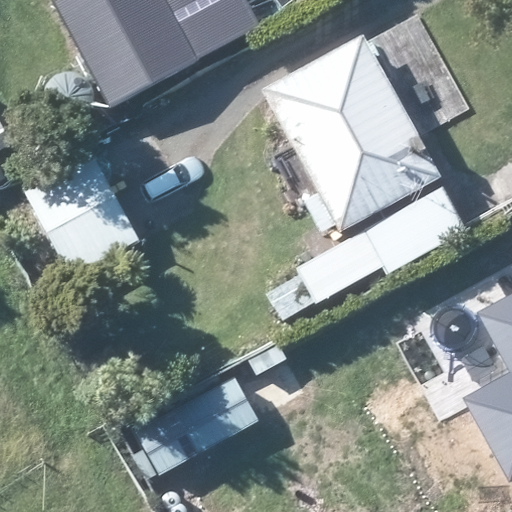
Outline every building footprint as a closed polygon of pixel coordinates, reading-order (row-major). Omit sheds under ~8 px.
[(63,0),(117,100),(266,20),(254,0),(63,0)] [(449,169),(372,30),(274,84),(351,223),(449,169)] [(79,268),(143,236),(101,150),(36,183),(79,268)] [(286,315),(467,218),(450,186),(303,264),(307,271),(272,290),(286,315)] [(459,296),(443,269),(381,305),(397,332),(459,296)] [(508,314),(511,321),(511,277),(477,298),(492,324),(508,314)] [(479,339),(401,381),(435,445),(511,403),(511,356),(504,341),(485,351),(479,339)]
